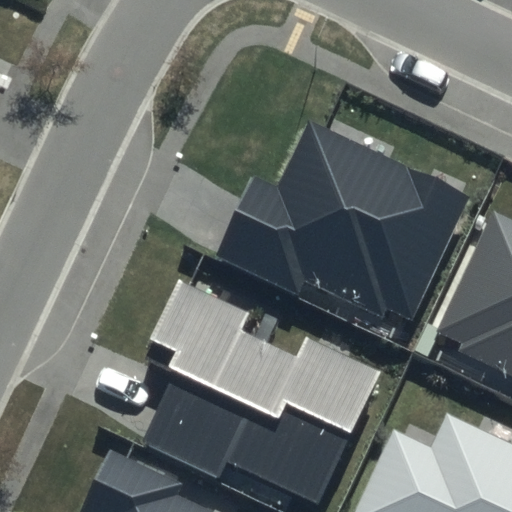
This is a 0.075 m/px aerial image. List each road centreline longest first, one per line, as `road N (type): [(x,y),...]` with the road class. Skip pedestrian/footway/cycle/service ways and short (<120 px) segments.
road 1 (residential): [(0,319),(158,0)]
road 2 (residential): [(385,0),(511,59)]
